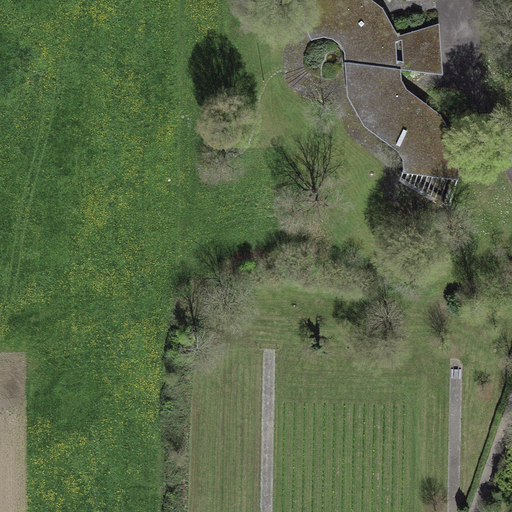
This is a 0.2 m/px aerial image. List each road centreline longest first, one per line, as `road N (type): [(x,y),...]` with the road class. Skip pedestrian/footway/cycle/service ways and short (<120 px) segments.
road 1 (track): [(264,353),(263,511)]
road 2 (residential): [(455,511),(456,361)]
